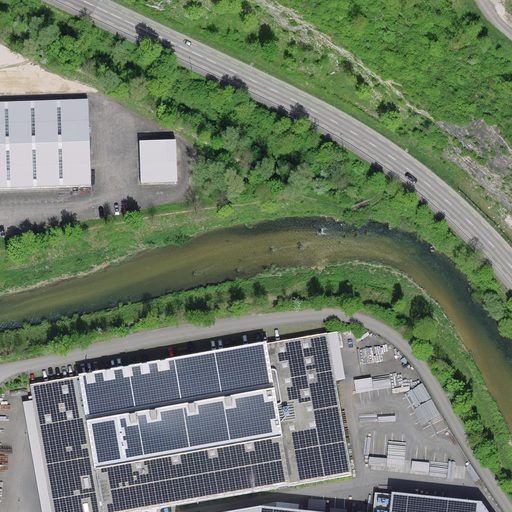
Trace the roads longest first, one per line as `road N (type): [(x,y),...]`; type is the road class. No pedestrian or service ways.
road 1 (unclassified): [(0,370),(301,317),(370,323),(410,350),(511,508)]
road 2 (primary): [(81,0),(353,131),(453,206),(511,268)]
